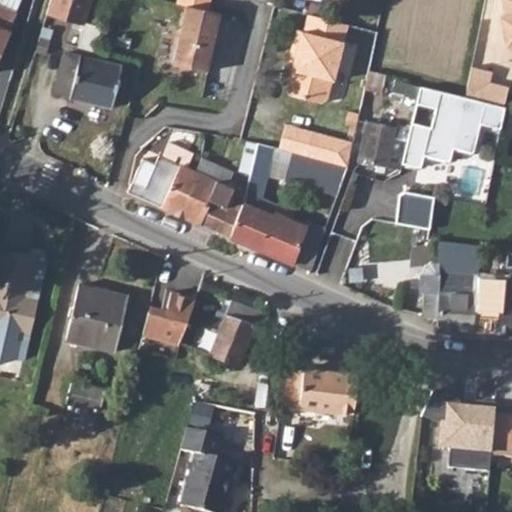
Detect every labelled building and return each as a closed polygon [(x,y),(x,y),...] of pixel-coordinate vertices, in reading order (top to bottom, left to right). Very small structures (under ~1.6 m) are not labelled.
[(85,25),(92,0),(50,0),(47,13),(85,25)] [(199,8),(208,10),(210,0),(176,0),(176,2),(186,5),(194,6),(199,8)] [(511,0),(499,0),(503,15),(498,16),(506,47),(511,50),(511,0)] [(0,49),(17,12),(0,4),(0,49)] [(194,6),(186,5),(174,58),(208,66),(220,12),(208,10),(199,8),(194,6)] [(328,100),(349,25),(328,20),(309,15),(305,31),(298,30),(291,56),(296,57),(293,70),(288,90),(291,95),(323,103),(328,100)] [(55,58),(60,41),(40,35),(35,52),(55,58)] [(112,107),(122,65),(65,52),(56,90),(71,94),(70,97),(112,107)] [(288,69),(293,70),(296,57),(291,56),(288,69)] [(493,69),(473,65),(468,94),(506,103),(510,84),(491,80),(493,69)] [(365,87),(381,91),(385,75),(368,70),(365,87)] [(468,94),(420,83),(415,103),(435,108),(431,125),(412,121),(403,162),(422,166),(425,153),(451,159),(454,145),(474,150),(480,121),(501,126),(506,103),(468,94)] [(388,166),(396,126),(367,120),(359,160),(388,166)] [(279,148),(306,156),(312,131),(286,124),(279,148)] [(347,167),(348,167),(353,142),(312,131),(306,156),(327,161),(347,167)] [(251,174),(259,142),(247,139),(240,170),(251,174)] [(161,206),(171,185),(186,192),(195,170),(186,166),(193,151),(168,140),(161,155),(158,154),(155,162),(142,157),(127,191),(161,206)] [(229,186),(234,171),(201,156),(195,170),(186,192),(191,194),(206,200),(207,197),(215,180),(229,186)] [(347,167),(327,161),(317,189),(337,196),(347,167)] [(231,194),(234,188),(229,186),(215,180),(207,197),(226,205),(231,194)] [(182,215),(191,194),(186,192),(171,185),(161,206),(182,215)] [(432,197),(401,190),(397,194),(394,223),(428,229),(432,197)] [(196,222),(206,200),(191,194),(182,215),(196,222)] [(244,203),(245,200),(237,197),(231,194),(226,205),(207,197),(206,200),(196,222),(231,237),(244,203)] [(261,250),(274,216),(244,203),(231,237),(261,250)] [(293,263),(307,227),(275,213),(274,216),(261,250),(293,263)] [(310,271),(326,229),(309,222),(307,227),(293,263),(310,271)] [(424,292),(423,316),(437,317),(437,328),(473,331),(478,276),(482,244),(439,240),(438,261),(430,261),(424,266),(421,273),(420,292),(424,292)] [(0,349),(23,355),(36,299),(25,296),(26,289),(38,291),(45,259),(1,249),(0,253),(0,349)] [(511,296),(511,267),(506,267),(505,277),(503,296),(511,296)] [(503,296),(505,277),(478,276),(473,331),(499,332),(503,296)] [(128,294),(79,283),(66,339),(116,351),(128,294)] [(196,299),(171,291),(166,314),(148,310),(143,333),(179,344),(196,299)] [(499,332),(511,333),(511,296),(503,296),(499,332)] [(227,312),(255,323),(259,311),(231,299),(227,312)] [(255,323),(227,312),(210,355),(238,366),(255,323)] [(297,409),(303,367),(286,365),(280,407),(297,409)] [(359,371),(341,368),(341,372),(303,367),(297,409),(335,414),(336,411),(353,413),(359,371)] [(216,380),(204,377),(196,401),(209,404),(216,380)] [(106,387),(71,379),(64,403),(82,407),(99,411),(106,387)] [(493,408),(444,404),(443,422),(436,423),(435,449),(489,455),(492,414),(493,408)] [(76,429),(93,432),(99,411),(82,407),(76,429)] [(511,456),(511,415),(492,414),(489,455),(511,456)] [(195,455),(179,506),(199,511),(223,511),(228,499),(224,496),(228,484),(233,483),(238,467),(220,462),(226,441),(187,429),(181,450),(195,455)]
